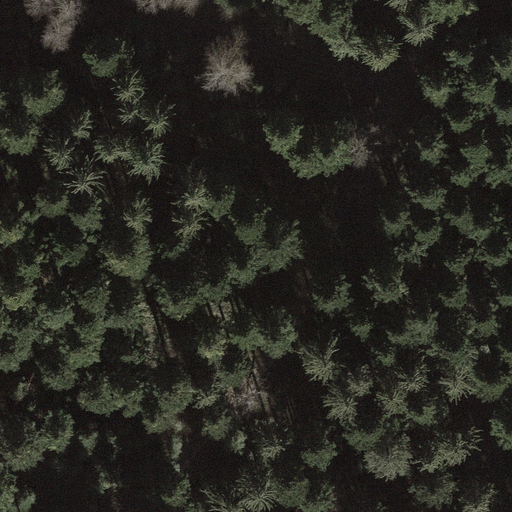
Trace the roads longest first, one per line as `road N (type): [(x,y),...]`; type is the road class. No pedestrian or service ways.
road 1 (track): [(344,210),(295,327),(136,511)]
road 2 (track): [(151,0),(404,87)]
road 3 (track): [(452,0),(344,210)]
road 4 (track): [(344,210),(445,315),(511,369)]
